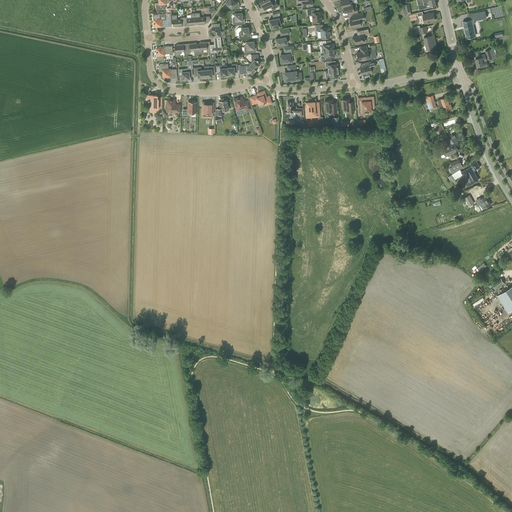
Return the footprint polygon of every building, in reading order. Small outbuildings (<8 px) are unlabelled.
[(156,9),(165,9),(165,3),(166,3),(169,2),(168,0),(158,0),(159,2),(155,3),(156,9)] [(226,0),(225,1),(226,2),(225,3),(231,8),(231,9),(239,8),(238,2),(235,0),(226,0)] [(270,0),(268,0),(260,4),(261,3),(264,9),(270,6),(272,9),(278,6),(275,0),(272,2),(270,0)] [(302,8),(301,6),(312,5),(311,0),(297,0),(297,2),(301,1),(301,5),(297,6),(297,9),(302,8)] [(424,5),(425,8),(431,7),(430,6),(436,5),(436,4),(436,1),(435,1),(434,0),(422,0),(423,1),(418,2),(419,6),(424,5)] [(343,6),(344,12),(347,12),(347,15),(358,12),(356,3),(354,4),(343,6)] [(403,6),(399,7),(401,13),(399,14),(401,17),(407,15),(406,12),(403,6)] [(319,11),(318,8),(307,9),(307,15),(312,15),(313,22),(321,21),(320,11),(319,11)] [(423,15),(422,11),(417,13),(418,16),(423,15),(425,23),(429,22),(435,20),(433,12),(423,15)] [(195,13),(196,23),(198,23),(198,24),(204,24),(204,23),(207,22),(210,19),(209,16),(200,17),(199,12),(195,13)] [(242,16),(242,12),(234,13),(234,15),(232,18),(233,24),(244,23),(244,18),(243,18),(243,16),(242,16)] [(350,27),(360,25),(359,20),(365,19),(363,12),(351,15),(352,19),(349,20),(350,27)] [(159,14),(152,14),(153,27),(159,27),(161,27),(167,26),(167,20),(171,20),(170,15),(170,13),(165,13),(165,14),(159,14)] [(194,23),(196,23),(195,13),(190,13),(191,18),(187,18),(187,17),(184,17),(184,25),(194,24),(194,23)] [(271,28),(280,26),(278,17),(280,17),(279,13),(272,14),(273,18),(269,20),(271,28)] [(184,25),(184,17),(180,17),(181,18),(177,19),(176,15),(172,15),(172,19),(173,25),(175,25),(175,26),(184,25)] [(474,19),(462,21),(466,38),(471,37),(470,33),(474,32),(473,24),(475,23),(474,19)] [(213,36),(224,35),(224,31),(220,31),(219,23),(212,24),(213,36)] [(322,28),(322,24),(315,25),(316,30),(320,30),(321,38),(329,37),(329,27),(322,28)] [(248,30),(248,27),(241,27),(241,30),(239,32),(239,39),(251,38),(250,32),(250,30),(248,30)] [(285,36),(285,34),(289,33),(288,29),(280,31),(280,35),(281,35),(281,37),(275,38),(276,45),(287,43),(285,36)] [(358,43),(361,43),(361,42),(365,42),(363,35),(369,34),(368,29),(356,31),(357,35),(353,37),(354,44),(358,43)] [(210,53),(210,58),(215,58),(215,52),(217,52),(216,50),(221,50),(220,36),(224,35),(213,36),(214,44),(209,44),(209,41),(210,53)] [(427,49),(436,47),(433,35),(424,37),(427,49)] [(324,51),(333,50),(332,48),(334,47),(333,45),(332,45),(326,45),(325,40),(319,41),(320,47),(324,47),(324,51)] [(210,53),(209,41),(199,42),(199,43),(198,43),(199,54),(203,53),(203,49),(206,49),(207,52),(210,51),(210,53)] [(254,44),(253,41),(246,42),(246,44),(244,47),(245,53),(256,52),(255,46),(255,44),(254,44)] [(199,54),(198,43),(196,43),(196,42),(186,43),(187,53),(190,53),(190,50),(194,50),(194,54),(199,54)] [(184,54),(187,53),(186,43),(176,44),(176,45),(174,45),(175,51),(175,56),(180,55),(180,51),(184,51),(184,54)] [(173,54),(172,46),(155,47),(156,60),(163,59),(163,54),(164,54),(164,53),(169,53),(169,54),(173,54)] [(286,62),(290,61),(289,55),(293,54),(292,46),(284,48),(285,54),(280,55),(281,62),(281,61),(282,63),(286,63),(286,62)] [(367,50),(366,46),(359,47),(360,52),(356,53),(358,59),(368,57),(369,58),(372,58),(370,49),(367,50)] [(496,57),(493,48),(485,51),(486,56),(485,56),(485,54),(477,56),(478,58),(475,58),(477,66),(479,65),(479,67),(488,65),(486,60),(488,60),(496,57)] [(333,50),(324,51),(324,54),(321,55),(321,60),(327,60),(327,56),(333,56),(333,55),(334,55),(334,53),(333,52),(333,50)] [(250,64),(256,69),(259,66),(258,66),(260,64),(258,62),(259,62),(258,54),(251,55),(251,60),(252,61),(250,64)] [(368,62),(369,65),(359,67),(361,74),(364,73),(364,76),(369,75),(368,72),(371,72),(371,71),(373,71),(375,68),(375,66),(374,60),(368,62)] [(330,61),(325,61),(326,67),(328,67),(328,71),(338,70),(337,63),(330,64),(330,61)] [(168,69),(168,63),(158,64),(159,71),(162,71),(163,76),(166,76),(167,78),(177,77),(176,69),(169,69),(168,69)] [(227,67),(227,76),(232,75),(232,74),(235,74),(234,67),(237,67),(237,64),(231,64),(231,67),(227,67)] [(254,72),(256,69),(250,64),(248,66),(247,66),(241,66),(242,73),(249,73),(250,72),(252,73),(253,71),(254,72)] [(223,76),(227,76),(227,67),(224,68),(224,65),(216,65),(216,69),(219,68),(220,75),(223,75),(223,76)] [(296,73),(295,65),(287,66),(288,72),(285,72),(285,75),(284,75),(284,80),(288,79),(288,81),(301,79),(300,73),(296,73)] [(204,69),(205,78),(209,77),(209,76),(212,76),(211,69),(214,69),(214,66),(208,66),(209,69),(204,69)] [(199,67),(193,68),(194,71),(194,75),(197,75),(197,77),(200,77),(201,78),(205,78),(204,69),(201,70),(201,67),(199,67)] [(181,80),(186,79),(186,78),(189,78),(189,71),(192,71),(192,68),(186,68),(186,71),(181,71),(182,76),(181,76),(181,80)] [(328,71),(325,71),(326,80),(330,79),(336,79),(335,76),(338,76),(338,70),(328,71)] [(264,92),(263,91),(259,92),(260,94),(250,97),(252,104),(260,101),(261,103),(263,102),(264,105),(271,103),(269,96),(266,97),(264,92)] [(158,103),(158,98),(157,98),(157,95),(153,95),(146,94),(146,100),(148,100),(149,100),(152,100),(152,104),(149,104),(149,107),(150,108),(150,111),(161,112),(161,103),(158,103)] [(429,109),(436,107),(433,95),(428,97),(428,98),(426,99),(429,109)] [(439,106),(441,107),(445,106),(446,109),(451,108),(449,100),(448,100),(447,96),(441,98),(441,99),(437,100),(439,106)] [(244,104),(241,97),(234,99),(237,110),(240,109),(240,108),(244,107),(245,110),(251,108),(249,102),(244,104)] [(368,111),(368,110),(370,110),(370,106),(373,106),(373,105),(373,104),(373,103),(373,102),(373,101),(372,100),(372,99),(371,99),(370,98),(369,98),(368,97),(367,97),(361,98),(361,102),(358,103),(359,114),(363,114),(363,111),(364,111),(368,111)] [(180,112),(180,104),(174,104),(175,99),(167,99),(167,105),(166,105),(165,106),(165,109),(166,110),(167,110),(167,111),(174,111),(174,112),(180,112)] [(349,99),(342,99),(343,110),(347,109),(348,112),(354,112),(353,101),(349,101),(349,99)] [(218,115),(224,114),(223,110),(229,108),(227,100),(219,101),(220,108),(217,109),(218,115)] [(332,105),(331,100),(324,101),(325,111),(330,111),(330,113),(336,113),(336,105),(332,105)] [(195,112),(196,102),(188,101),(187,109),(186,109),(185,114),(191,115),(191,112),(195,112)] [(212,118),(212,115),(213,102),(202,102),(201,117),(212,118)] [(303,115),(302,108),(297,108),(297,107),(296,107),(296,105),(293,105),(293,102),(287,102),(287,112),(292,112),(299,112),(300,115),(303,115)] [(314,103),(314,102),(306,102),(307,107),(306,107),(306,111),(307,111),(307,114),(314,113),(315,116),(319,116),(318,108),(317,102),(314,103)] [(450,145),(455,143),(455,142),(465,137),(462,130),(451,135),(453,140),(450,142),(449,139),(442,142),(443,145),(442,145),(443,147),(446,146),(445,146),(450,144),(450,145)] [(446,146),(443,147),(442,148),(446,157),(456,152),(455,151),(458,149),(455,143),(450,145),(450,144),(445,146),(446,146)] [(454,171),(463,167),(459,159),(450,163),(454,171)] [(480,167),(476,161),(470,164),(472,166),(471,167),(471,166),(461,172),(460,169),(448,176),(451,181),(463,174),(469,185),(478,180),(473,170),(474,170),(480,167)] [(469,206),(474,203),(469,195),(464,198),(469,206)] [(481,210),(484,208),(491,204),(487,199),(488,198),(486,195),(478,200),(480,203),(478,204),(481,210)] [(480,272),(486,266),(483,263),(477,268),(480,272)] [(496,289),(504,283),(500,277),(492,283),(496,289)] [(511,285),(508,288),(498,295),(509,311),(511,309),(511,285)] [(475,306),(484,299),(483,297),(474,304),(475,306)]
